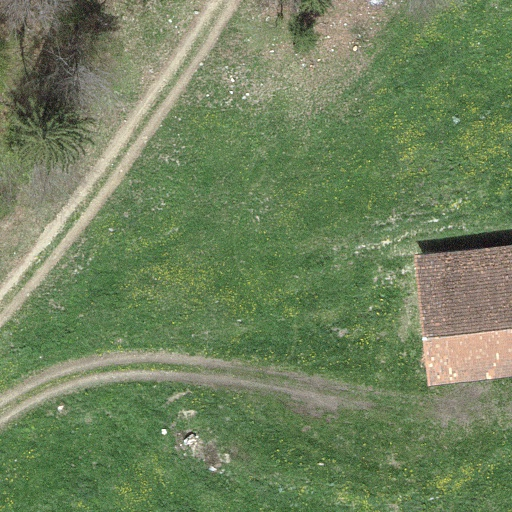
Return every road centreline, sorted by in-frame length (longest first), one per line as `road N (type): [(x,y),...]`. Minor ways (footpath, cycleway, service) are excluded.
road 1 (track): [(0,414),(167,361),(470,398)]
road 2 (track): [(224,0),(164,112),(0,303)]
